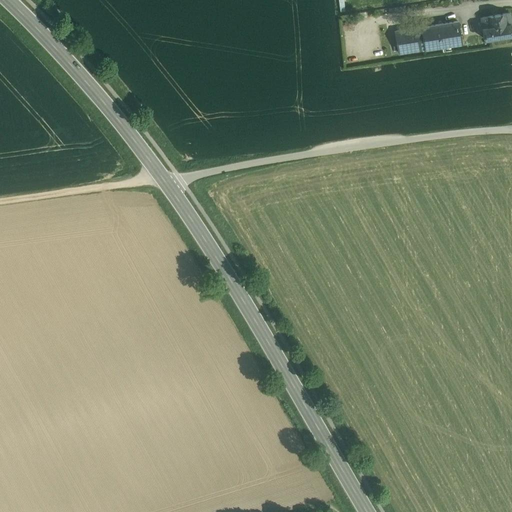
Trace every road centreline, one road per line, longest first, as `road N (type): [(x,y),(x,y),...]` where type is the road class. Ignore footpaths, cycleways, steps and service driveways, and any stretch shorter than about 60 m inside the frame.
road 1 (secondary): [(366,511),(162,178)]
road 2 (unclassified): [(162,178),(511,130)]
road 3 (secondary): [(162,178),(8,0)]
road 4 (track): [(162,178),(0,201)]
